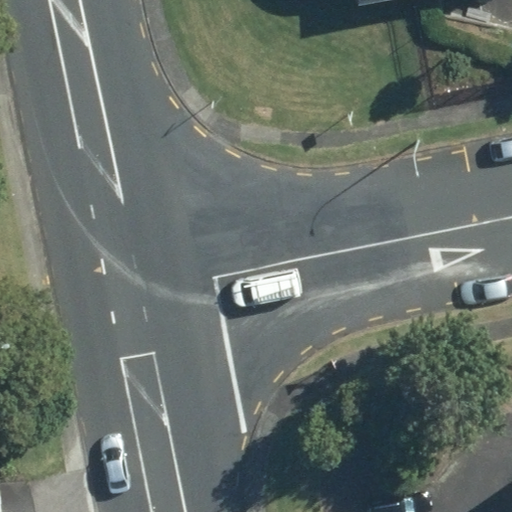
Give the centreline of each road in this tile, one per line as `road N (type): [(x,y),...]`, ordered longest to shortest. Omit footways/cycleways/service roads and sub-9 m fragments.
road 1 (unclassified): [(131,291),(511,213)]
road 2 (secondary): [(66,0),(131,291)]
road 3 (secondary): [(131,291),(172,511)]
